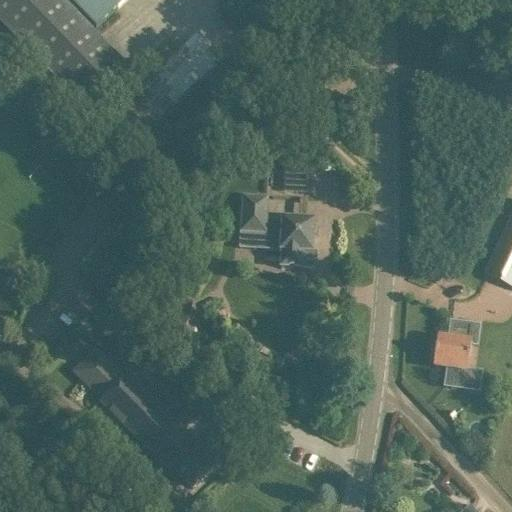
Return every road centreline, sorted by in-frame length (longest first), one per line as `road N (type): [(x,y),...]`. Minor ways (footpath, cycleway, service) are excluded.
road 1 (tertiary): [(348,511),(378,383),(388,0)]
road 2 (unknown): [(0,345),(54,385),(186,511)]
road 3 (track): [(502,511),(378,383)]
